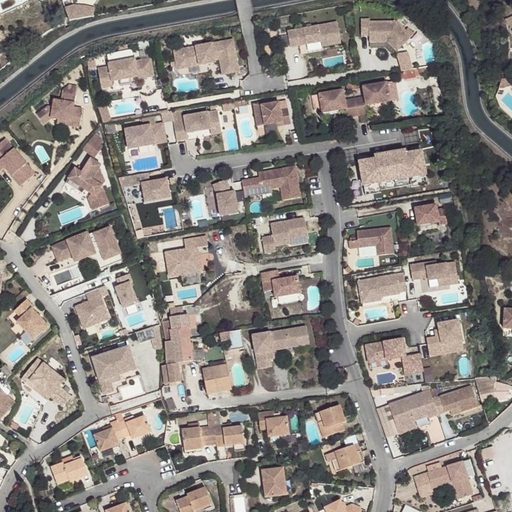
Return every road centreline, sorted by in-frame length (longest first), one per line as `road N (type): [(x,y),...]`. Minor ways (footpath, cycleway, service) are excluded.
road 1 (residential): [(0,511),(20,468),(94,417)]
road 2 (residential): [(378,511),(386,471),(359,385)]
